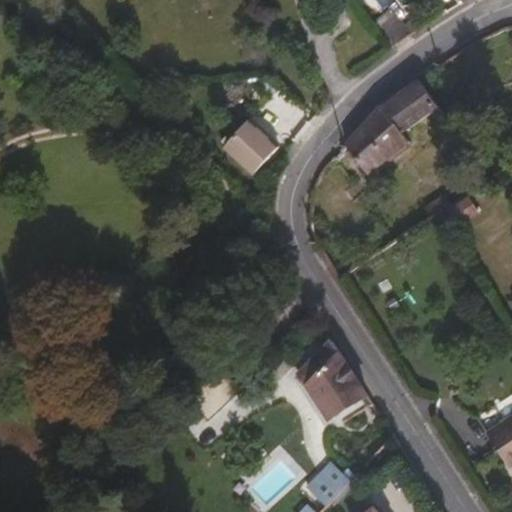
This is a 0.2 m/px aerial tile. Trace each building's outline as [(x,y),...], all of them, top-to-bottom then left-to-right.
[(432,22),(447,13),(440,3),(426,13),(432,22)] [(369,176),(409,144),(403,135),(440,107),(421,80),(392,101),(382,108),(347,146),(369,176)] [(269,162),(282,148),(253,120),(234,141),(229,137),(225,142),(229,145),(229,148),(257,175),(268,163),(269,162)] [(491,182),(511,167),(511,166),(505,156),(482,170),(491,182)] [(445,231),(476,211),(467,197),(436,218),(445,231)] [(357,379),(333,343),(301,375),(310,386),(332,419),(351,408),(357,416),(374,405),(357,379)] [(511,466),(511,415),(487,433),(511,468),(511,466)] [(327,504),(356,475),(349,470),(345,474),(338,467),(314,493),(327,504)]
